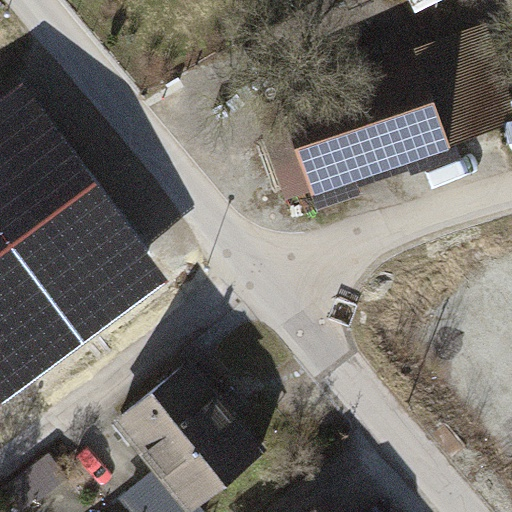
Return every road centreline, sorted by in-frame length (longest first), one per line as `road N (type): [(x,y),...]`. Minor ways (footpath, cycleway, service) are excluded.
road 1 (residential): [(257,265),(39,0)]
road 2 (residential): [(458,511),(257,265)]
road 3 (residential): [(511,189),(257,265)]
